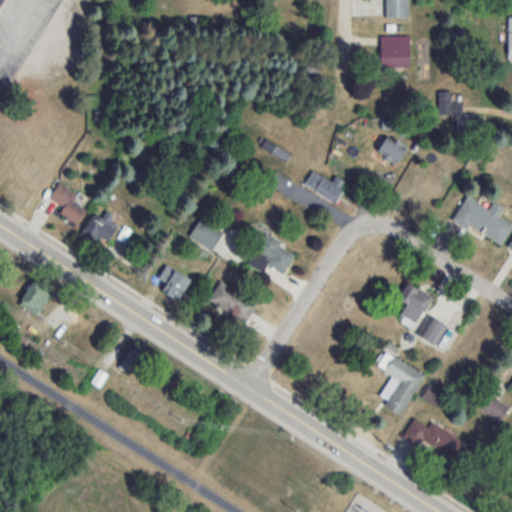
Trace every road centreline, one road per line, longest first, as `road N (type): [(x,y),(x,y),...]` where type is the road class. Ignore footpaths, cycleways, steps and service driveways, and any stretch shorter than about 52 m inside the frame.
road 1 (tertiary): [(440,511),(0,224)]
road 2 (residential): [(249,387),(346,236),(366,222)]
road 3 (residential): [(366,222),(389,225),(511,303)]
